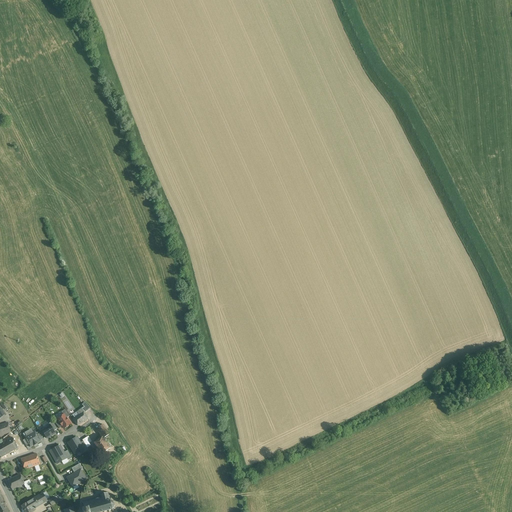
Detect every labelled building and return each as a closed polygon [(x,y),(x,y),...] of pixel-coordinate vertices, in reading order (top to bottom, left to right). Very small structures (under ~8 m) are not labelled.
[(91,409),(85,402),(82,405),(84,407),(81,409),(84,413),(91,409)] [(81,409),(77,412),(79,415),(74,418),(73,419),(78,426),(88,419),(84,413),(81,409)] [(69,416),(65,410),(61,412),(64,415),(66,418),(69,416)] [(64,415),(57,420),(59,422),(62,427),(64,429),(71,424),(66,418),(64,415)] [(7,423),(0,425),(0,436),(11,432),(7,423)] [(55,433),(50,425),(45,429),(42,431),(47,439),(55,433)] [(103,425),(96,430),(100,435),(107,431),(103,425)] [(35,431),(32,432),(31,430),(27,432),(29,434),(24,437),(30,447),(34,445),(34,446),(37,444),(37,443),(41,441),(40,441),(36,433),(35,431)] [(107,431),(100,435),(102,438),(103,439),(104,438),(110,434),(107,431)] [(90,446),(88,443),(91,442),(88,436),(81,439),(86,448),(90,446)] [(84,449),(77,437),(72,440),(68,443),(75,454),(84,449)] [(18,448),(12,438),(0,444),(0,456),(1,458),(18,448)] [(104,438),(103,439),(102,438),(94,444),(102,455),(110,449),(105,442),(106,441),(104,438)] [(67,458),(60,446),(50,451),(57,464),(66,459),(67,458)] [(36,454),(21,459),(24,470),(40,465),(36,454)] [(80,470),(67,478),(72,487),(83,481),(86,480),(80,470)] [(20,475),(8,481),(12,490),(24,484),(24,483),(20,475)] [(37,477),(40,485),(45,483),(42,475),(37,477)] [(107,493),(104,494),(104,493),(103,493),(103,494),(100,495),(99,494),(99,495),(100,496),(100,497),(100,498),(100,499),(96,500),(96,499),(95,499),(95,500),(92,501),(91,500),(91,501),(87,502),(87,501),(86,501),(87,502),(83,503),(82,503),(83,504),(84,509),(82,510),(82,511),(106,511),(108,511),(109,511),(112,510),(113,511),(113,510),(112,507),(113,508),(113,507),(112,506),(112,503),(113,503),(112,502),(111,503),(109,501),(109,499),(108,499),(108,497),(109,497),(109,496),(108,496),(108,493),(108,492),(107,493)] [(47,501),(43,494),(26,503),(22,506),(25,511),(32,511),(35,511),(34,509),(35,508),(35,509),(36,508),(47,501)]
